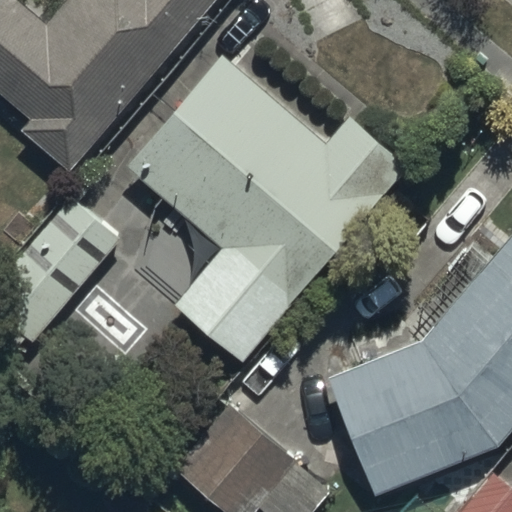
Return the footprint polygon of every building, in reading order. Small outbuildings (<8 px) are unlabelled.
[(72,164),(210,0),(62,0),(47,18),(25,0),(1,0),(0,2),(0,89),(29,114),(22,122),(72,164)] [(224,52),(129,160),(224,243),(175,301),(240,357),(409,161),(351,111),(341,123),(255,48),(240,65),(224,52)] [(36,340),(119,237),(79,203),(95,184),(84,175),(0,276),(0,348),(9,356),(28,333),(36,340)] [(499,443),(511,427),(511,233),(425,336),(334,375),(376,489),(499,443)] [(222,398),(171,460),(233,511),(252,511),(260,503),(270,511),(310,511),(330,488),(222,398)] [(511,511),(511,486),(491,470),(457,511),(511,511)]
